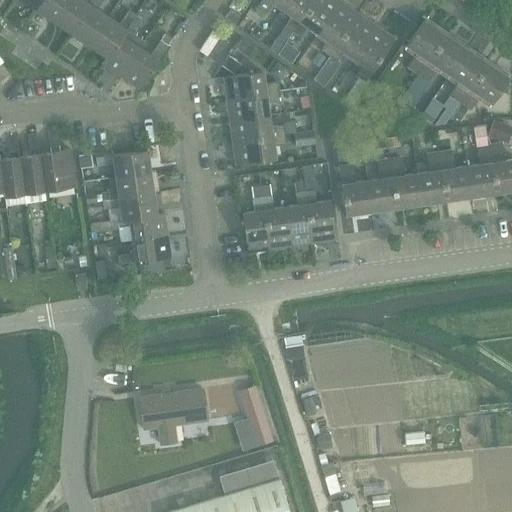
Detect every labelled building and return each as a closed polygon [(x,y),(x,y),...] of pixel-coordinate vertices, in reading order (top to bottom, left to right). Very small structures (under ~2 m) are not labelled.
[(21,0),(36,10),(42,0),(21,0)] [(42,0),(36,10),(54,22),(67,0),(42,0)] [(67,0),(54,22),(73,35),(93,0),(67,0)] [(93,0),(73,35),(90,47),(107,16),(96,9),(102,0),(93,0)] [(186,0),(171,0),(171,1),(183,9),(188,1),(186,0)] [(272,2),(282,8),(287,0),(260,0),(256,7),(265,12),(272,2)] [(285,26),(292,31),(313,0),(287,0),(282,8),(292,15),(285,26)] [(308,26),(317,33),(339,1),(338,0),(313,0),(292,31),(301,37),(308,26)] [(321,50),(328,55),(356,13),(339,1),(317,33),(328,40),(321,50)] [(106,57),(134,15),(128,10),(118,24),(106,16),(90,47),(106,57)] [(344,51),(354,57),(376,26),(356,13),(328,55),(337,61),(344,51)] [(106,57),(101,64),(120,77),(139,48),(144,41),(132,34),(142,20),(134,15),(106,57)] [(408,67),(418,73),(445,34),(424,19),(407,45),(418,52),(408,67)] [(256,22),(250,31),(259,38),(265,29),(256,22)] [(376,26),(354,57),(364,64),(356,74),(359,76),(344,98),(354,104),(370,81),(365,78),(392,37),(376,26)] [(164,33),(159,41),(166,46),(172,38),(164,33)] [(439,67),(448,73),(466,48),(445,34),(418,73),(429,81),(439,67)] [(242,36),(230,53),(243,62),(255,44),(242,36)] [(277,36),(269,47),(278,53),(285,41),(277,36)] [(139,48),(120,77),(138,89),(166,46),(159,41),(150,55),(139,48)] [(285,41),(278,53),(287,59),(295,48),(285,41)] [(450,95),(460,102),(487,63),(466,48),(448,73),(460,81),(450,95)] [(320,49),(312,60),(321,66),(328,55),(321,50),(320,49)] [(228,55),(222,65),(231,72),(238,62),(228,55)] [(487,63),(460,102),(470,110),(480,95),(491,103),(508,79),(509,77),(487,63)] [(321,66),(314,77),(324,84),(332,73),(321,66)] [(223,77),(226,99),(277,91),(276,82),(264,84),(262,71),(223,77)] [(226,99),(229,121),(268,115),(266,103),(278,101),(277,91),(226,99)] [(447,98),(441,106),(451,113),(457,105),(447,98)] [(460,102),(452,113),(460,119),(468,108),(460,102)] [(424,107),(420,114),(428,120),(431,121),(435,115),(424,107)] [(229,121),(232,142),(271,136),(283,134),(282,125),(270,127),(268,115),(229,121)] [(492,122),(487,134),(502,140),(508,124),(499,121),(493,119),(492,122)] [(293,121),(282,122),(282,125),(283,134),(295,132),(293,121)] [(484,123),(472,125),(473,135),(475,145),(488,143),(486,133),(484,123)] [(47,132),(49,146),(58,145),(56,130),(47,132)] [(27,135),(30,149),(38,148),(36,133),(27,135)] [(271,136),(232,142),(236,164),(274,158),(272,146),(285,144),(283,134),(271,136)] [(386,138),(388,147),(400,145),(398,136),(386,138)] [(7,138),(9,152),(18,151),(16,137),(7,138)] [(385,139),(377,140),(378,149),(387,148),(385,139)] [(501,143),(488,145),(498,192),(511,190),(511,159),(503,160),(501,143)] [(331,146),(334,161),(341,160),(339,145),(331,146)] [(478,164),(466,166),(471,196),(498,192),(488,145),(476,147),(478,164)] [(50,152),(39,153),(45,190),(75,186),(69,149),(59,151),(50,152)] [(112,163),(114,177),(149,171),(146,149),(94,157),(96,166),(112,163)] [(445,152),(438,152),(446,200),(471,196),(466,166),(453,168),(451,151),(445,152)] [(428,171),(416,173),(422,203),(446,200),(438,152),(426,155),(428,171)] [(39,153),(18,157),(24,193),(45,190),(39,153)] [(79,156),(81,169),(90,167),(88,155),(79,156)] [(0,173),(2,191),(3,197),(24,193),(18,157),(0,159),(0,173)] [(401,158),(389,160),(397,207),(422,203),(416,173),(404,175),(401,158)] [(378,179),(367,180),(371,211),(397,207),(389,160),(377,161),(378,179)] [(371,211),(367,180),(354,182),(351,165),(338,167),(345,215),(371,211)] [(100,192),(101,201),(152,193),(149,171),(114,177),(116,189),(100,192)] [(302,179),(303,181),(312,242),(312,243),(334,239),(328,201),(316,203),(314,190),(312,178),(302,179)] [(297,205),(285,207),(290,245),(312,243),(312,242),(303,181),(294,182),(295,193),(297,205)] [(270,185),(260,186),(269,249),(290,245),(285,207),(273,209),(270,185)] [(269,249),(260,186),(250,187),(254,211),(242,213),(247,252),(269,249)] [(100,192),(85,194),(86,203),(89,202),(101,201),(100,192)] [(118,206),(120,219),(120,220),(155,215),(155,214),(152,193),(101,201),(102,209),(118,206)] [(101,201),(89,202),(90,210),(102,209),(101,201)] [(130,227),(132,239),(166,235),(162,213),(155,214),(155,215),(120,220),(120,219),(91,223),(92,233),(130,227)] [(166,235),(132,239),(133,253),(116,255),(118,263),(143,260),(162,257),(169,256),(166,235)] [(3,247),(7,279),(16,278),(14,267),(11,246),(3,247)] [(52,246),(43,247),(46,266),(55,265),(52,246)] [(86,256),(78,257),(79,268),(87,266),(86,256)] [(162,257),(143,260),(144,273),(164,270),(162,257)] [(62,258),(55,259),(57,271),(63,270),(62,258)] [(23,265),(14,267),(16,278),(25,277),(29,276),(28,268),(23,265)] [(85,277),(74,278),(76,288),(86,287),(85,277)] [(300,335),(284,337),(287,358),(303,356),(300,335)] [(256,426),(274,420),(260,374),(242,380),(256,426)] [(176,441),(173,425),(206,420),(202,388),(138,397),(143,429),(157,427),(160,444),(176,441)] [(310,397),(302,399),(307,415),(315,413),(314,410),(321,407),(317,394),(310,397)] [(328,432),(317,434),(319,448),(330,446),(328,432)] [(334,474),(325,476),(330,493),(338,491),(334,474)] [(163,511),(289,511),(280,478),(163,511)] [(387,494),(372,495),(373,506),(388,504),(387,494)] [(358,511),(354,497),(340,501),(343,511),(358,511)]
